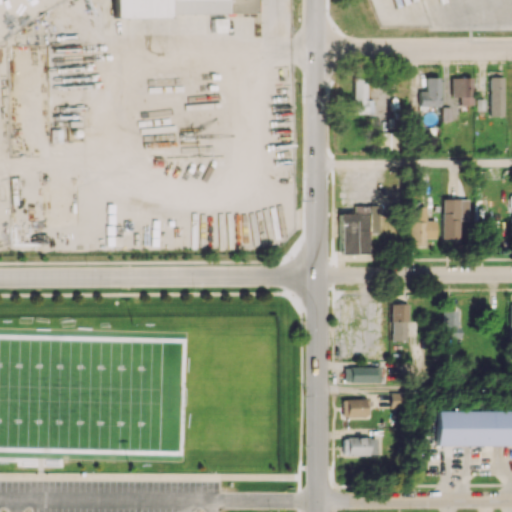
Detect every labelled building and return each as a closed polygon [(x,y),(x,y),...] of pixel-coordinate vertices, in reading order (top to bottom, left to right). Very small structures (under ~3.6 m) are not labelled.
[(256,15),(256,0),(113,0),(113,15),(256,15)] [(488,116),(502,116),(502,77),(488,76),(488,116)] [(353,77),(352,113),(371,114),(372,99),(366,99),(366,78),(353,77)] [(439,77),(425,77),(424,91),(418,91),(418,105),(438,106),(439,77)] [(450,77),(450,97),(458,97),(459,105),(471,105),(471,77),(450,77)] [(449,121),(450,107),(442,107),(442,120),(449,121)] [(467,199),(442,199),(441,242),(461,243),(461,221),(467,221),(467,199)] [(338,254),(368,253),(367,233),(379,233),(378,205),(353,206),(353,213),(338,213),(338,254)] [(408,210),(407,245),(424,245),(424,238),(434,238),(435,221),(425,220),(425,210),(408,210)] [(0,511),(290,511),(284,300),(0,297),(0,511)] [(406,303),(390,304),(391,340),(407,340),(406,303)] [(458,310),(441,310),(441,336),(457,336),(458,310)] [(379,383),(379,366),(343,366),(343,382),(379,383)] [(368,399),(341,399),(341,417),(368,416),(368,399)] [(511,445),(511,411),(433,410),(433,444),(511,445)] [(376,437),(346,437),(346,456),(376,455),(376,437)]
